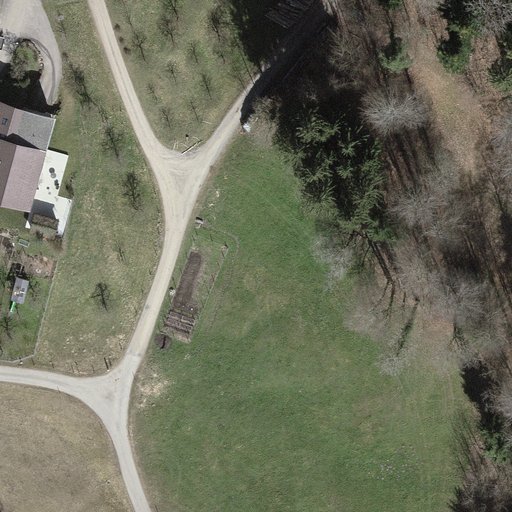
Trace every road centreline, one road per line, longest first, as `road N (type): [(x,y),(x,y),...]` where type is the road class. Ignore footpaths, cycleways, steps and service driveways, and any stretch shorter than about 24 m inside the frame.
road 1 (track): [(111,394),(135,357),(209,154)]
road 2 (track): [(178,239),(158,159),(126,93),(98,0)]
road 3 (residential): [(144,511),(111,394),(0,373)]
road 4 (track): [(209,154),(323,0)]
